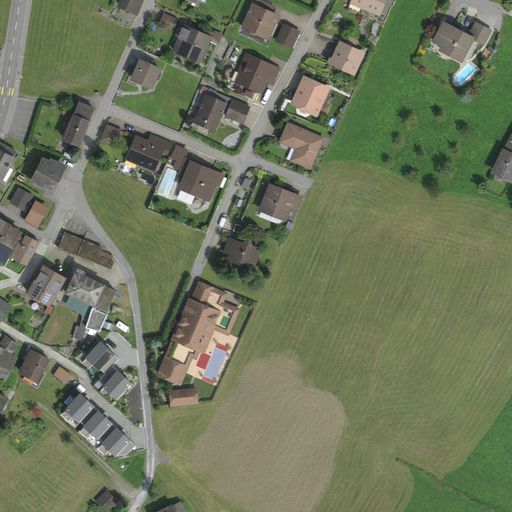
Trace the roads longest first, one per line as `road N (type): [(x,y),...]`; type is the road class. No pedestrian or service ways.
road 1 (residential): [(71,188),(132,283),(150,453),(132,511)]
road 2 (residential): [(325,0),(244,157)]
road 3 (residential): [(241,164),(105,108)]
road 4 (residential): [(241,164),(194,276)]
